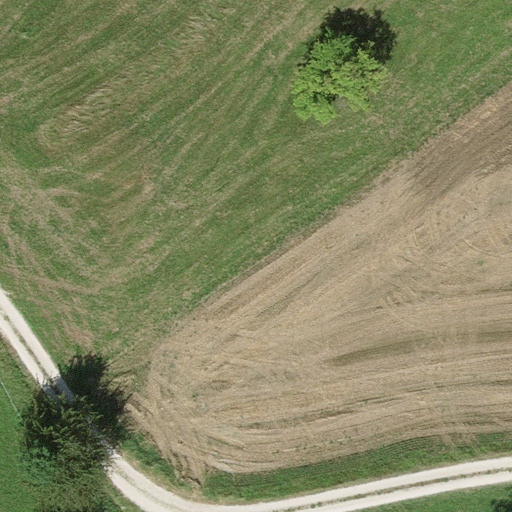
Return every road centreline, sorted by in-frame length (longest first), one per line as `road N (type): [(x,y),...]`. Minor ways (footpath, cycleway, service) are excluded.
road 1 (track): [(169,511),(94,465),(0,324)]
road 2 (track): [(511,475),(298,511)]
